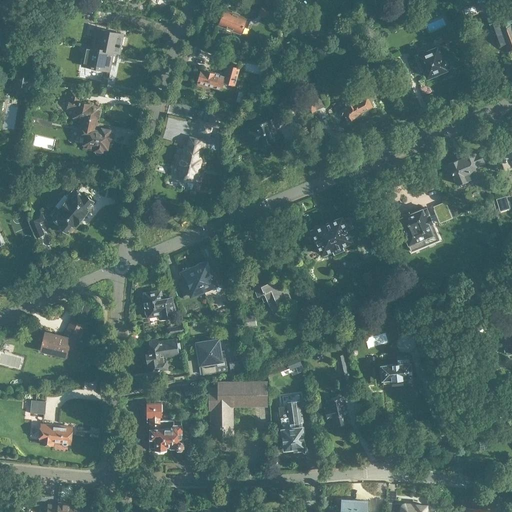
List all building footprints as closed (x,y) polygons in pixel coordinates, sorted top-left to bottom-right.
[(475,5),(472,0),(470,0),(461,3),(463,9),(475,5)] [(465,19),(458,3),(445,8),(452,24),(465,19)] [(258,15),(273,21),(277,11),(262,5),(258,15)] [(242,26),(247,27),(250,19),(225,9),(219,24),(240,32),(242,26)] [(511,24),(510,19),(510,20),(506,15),(506,13),(497,17),(498,18),(498,24),(506,47),(509,46),(511,52),(511,51),(511,24)] [(342,24),(334,21),(331,28),(339,31),(342,24)] [(92,47),(119,52),(124,54),(128,35),(108,31),(109,26),(97,24),(92,47)] [(119,52),(92,47),(86,46),(82,65),(109,71),(110,63),(116,64),(119,52)] [(441,60),(436,48),(419,55),(418,53),(414,55),(421,71),(424,70),(427,76),(445,69),(444,68),(447,66),(448,64),(447,60),(444,59),(441,60)] [(209,86),(221,89),(223,82),(234,85),(239,67),(227,64),(224,75),(201,68),(197,82),(198,82),(197,85),(208,88),(209,86)] [(16,86),(27,88),(29,76),(18,75),(16,86)] [(82,118),(95,121),(96,117),(98,118),(100,110),(98,110),(98,107),(91,106),(92,103),(88,102),(79,100),(81,92),(70,90),(67,107),(74,108),(73,116),(79,117),(82,118)] [(361,113),(361,112),(372,106),(367,96),(355,102),(355,101),(351,103),(350,101),(345,104),(346,106),(340,109),(341,110),(339,111),(341,116),(343,115),(347,122),(355,118),(354,117),(361,113)] [(316,110),(311,97),(303,100),(308,113),(316,110)] [(279,109),(268,112),(270,119),(250,126),(251,128),(249,129),(255,147),(259,145),(260,148),(268,145),(267,143),(278,139),(273,126),(284,122),(279,109)] [(82,118),(79,117),(77,124),(81,125),(79,134),(85,135),(82,147),(95,150),(95,151),(95,152),(95,153),(96,153),(96,154),(97,154),(98,154),(99,154),(100,154),(101,153),(102,151),(103,151),(104,148),(107,148),(108,140),(112,141),(114,131),(104,129),(106,123),(95,121),(82,118)] [(199,132),(209,134),(211,125),(201,122),(199,132)] [(205,141),(201,140),(190,138),(188,146),(187,146),(184,156),(182,156),(181,159),(179,160),(178,164),(179,165),(179,167),(181,168),(179,178),(182,179),(183,180),(186,181),(187,181),(189,180),(192,181),(194,171),(197,171),(202,150),(203,150),(205,141)] [(457,185),(460,184),(460,185),(468,181),(468,180),(471,179),(473,185),(481,181),(475,166),(485,162),(480,150),(444,165),(448,174),(452,172),(457,185)] [(53,219),(60,224),(58,226),(67,233),(74,225),(74,226),(88,210),(87,209),(93,201),(84,194),(83,196),(77,191),(76,191),(72,187),(66,195),(68,197),(58,209),(55,207),(49,214),(54,218),(53,219)] [(509,208),(506,196),(496,199),(500,211),(509,208)] [(436,213),(430,216),(427,207),(423,209),(422,208),(397,219),(403,234),(401,235),(404,243),(406,242),(407,244),(402,246),(406,254),(411,251),(422,247),(419,241),(434,235),(434,234),(437,232),(433,221),(438,219),(439,224),(452,218),(446,201),(433,207),(436,213)] [(46,220),(41,211),(28,217),(36,238),(45,234),(40,223),(46,220)] [(322,256),(332,251),(335,257),(346,252),(343,246),(353,242),(347,229),(353,227),(349,216),(343,219),(342,216),(311,229),(322,256)] [(194,266),(204,290),(223,282),(217,267),(210,269),(207,261),(194,266)] [(204,290),(194,266),(181,272),(184,280),(178,283),(185,299),(204,290)] [(379,294),(369,271),(361,275),(370,297),(379,294)] [(264,293),(270,307),(291,298),(286,287),(279,290),(275,279),(268,282),(267,279),(252,285),(257,296),(264,293)] [(159,314),(160,318),(175,316),(172,297),(162,298),(160,290),(144,293),(145,296),(143,296),(146,314),(148,313),(148,316),(159,314)] [(398,315),(401,324),(407,322),(404,313),(398,315)] [(242,317),(244,327),(256,325),(254,314),(242,317)] [(75,344),(76,341),(83,325),(71,320),(64,336),(45,331),(41,350),(66,357),(69,342),(75,344)] [(401,324),(404,333),(411,331),(407,322),(401,324)] [(181,333),(185,332),(184,325),(167,327),(169,334),(181,333)] [(506,352),(507,355),(511,353),(511,332),(500,335),(502,346),(504,345),(505,348),(503,348),(504,352),(506,352)] [(151,354),(146,354),(147,362),(146,362),(147,371),(151,370),(151,371),(168,368),(167,359),(164,360),(163,357),(179,355),(179,350),(181,350),(180,342),(177,343),(177,338),(158,342),(158,339),(149,340),(151,354)] [(199,367),(201,370),(202,374),(222,371),(221,367),(226,367),(224,350),(221,351),(219,338),(195,342),(198,359),(198,361),(198,363),(199,367)] [(380,364),(382,380),(391,379),(391,383),(404,381),(403,378),(412,377),(410,355),(401,356),(400,355),(398,355),(397,355),(396,356),(396,363),(380,364)] [(229,361),(231,372),(244,370),(242,359),(229,361)] [(286,364),(289,370),(300,365),(297,359),(286,364)] [(338,365),(342,381),(348,379),(345,364),(338,365)] [(175,382),(173,375),(163,377),(164,384),(175,382)] [(208,386),(209,410),(211,410),(211,437),(233,436),(233,406),(268,405),(267,380),(217,380),(217,386),(208,386)] [(347,422),(341,393),(335,395),(336,398),(329,399),(330,406),(324,407),(327,418),(333,417),(334,425),(347,422)] [(30,413),(45,414),(46,401),(31,400),(30,413)] [(162,416),(162,403),(146,403),(147,416),(150,416),(150,438),(149,439),(149,440),(149,448),(155,447),(155,449),(158,452),(163,452),(166,449),(166,446),(171,446),(171,447),(176,447),(178,449),(181,449),(183,446),(183,443),(182,441),(182,420),(160,420),(160,416),(162,416)] [(282,427),(284,449),(294,448),(295,450),(296,450),(296,449),(302,449),(303,450),(304,451),(306,451),(307,449),(307,447),(304,445),(301,422),(303,422),(301,408),(279,411),(282,427)] [(72,427),(48,425),(41,424),(39,443),(53,445),(53,441),(61,442),(62,445),(64,446),(66,446),(67,445),(68,443),(70,443),(72,427)] [(340,511),(366,511),(367,504),(341,502),(340,511)] [(416,505),(411,505),(411,504),(387,502),(385,511),(427,511),(426,507),(426,505),(416,504),(416,505)] [(83,511),(84,506),(59,503),(58,507),(48,505),(47,511),(83,511)]
